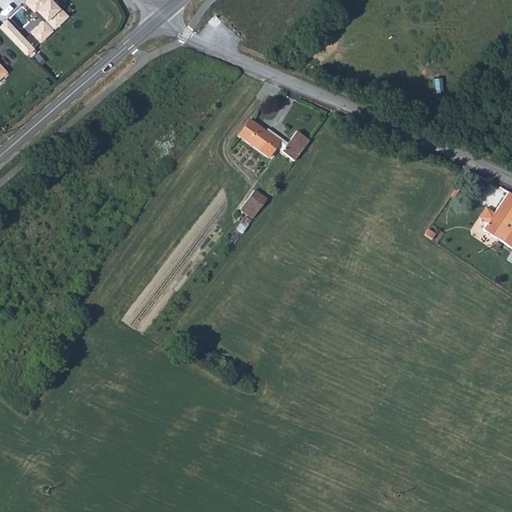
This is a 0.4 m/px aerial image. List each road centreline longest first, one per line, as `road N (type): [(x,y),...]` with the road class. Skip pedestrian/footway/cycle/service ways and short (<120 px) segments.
road 1 (residential): [(160,15),(200,42),(511,176)]
road 2 (secondary): [(160,15),(0,155)]
